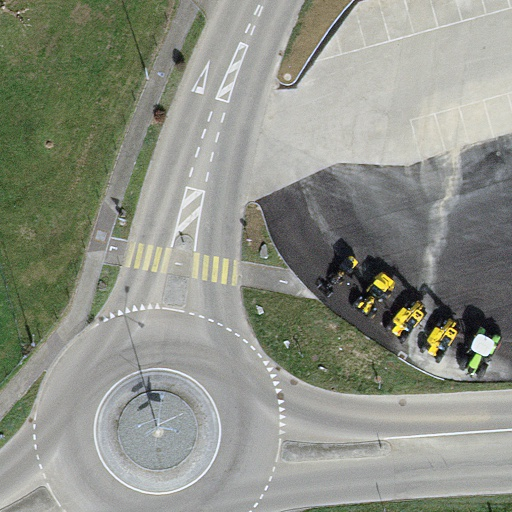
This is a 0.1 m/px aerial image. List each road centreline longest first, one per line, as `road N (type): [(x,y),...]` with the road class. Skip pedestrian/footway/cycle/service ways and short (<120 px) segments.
road 1 (tertiary): [(163,337),(201,159),(260,0)]
road 2 (secondary): [(511,437),(250,445)]
road 3 (secondary): [(163,337),(112,347),(74,381),(59,431),(73,480)]
road 4 (secondary): [(250,445),(250,419),(230,372),(188,342),(163,337)]
